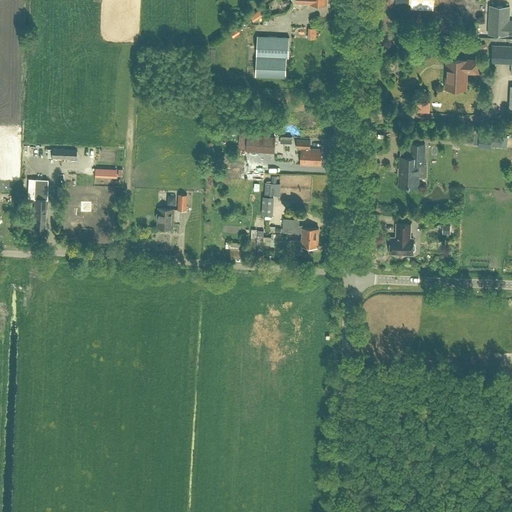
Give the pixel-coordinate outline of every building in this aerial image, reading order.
[(488,33),(508,34),(510,6),(489,5),(488,33)] [(303,26),(303,57),(314,57),(314,26),(303,26)] [(257,35),(255,75),(285,77),(286,57),(288,57),(289,37),(257,35)] [(511,73),(511,38),(501,38),(501,46),(492,45),(491,61),(511,62),(511,73)] [(447,65),(448,65),(447,88),(464,89),(465,70),(478,70),(478,60),(447,58),(447,65)] [(310,76),(311,62),(296,62),(296,76),(310,76)] [(456,131),(454,145),(464,147),(466,133),(456,131)] [(280,132),(279,142),(287,143),(288,133),(280,132)] [(0,135),(0,150),(1,150),(0,164),(0,176),(14,177),(16,136),(0,135)] [(503,137),(480,138),(480,146),(504,145),(503,137)] [(293,142),(293,147),(279,147),(279,156),(295,157),(295,148),(296,148),(301,148),(300,164),(320,165),(321,149),(309,148),(310,140),(297,139),(297,142),(293,142)] [(259,142),(259,148),(269,149),(270,143),(268,143),(268,141),(264,140),(263,143),(259,142)] [(235,155),(250,157),(251,149),(243,148),(244,142),(236,141),(235,155)] [(424,163),(425,143),(411,143),(410,156),(400,156),(399,168),(400,168),(400,174),(399,174),(398,186),(415,186),(416,176),(418,176),(419,163),(424,163)] [(52,148),(51,157),(76,158),(76,149),(52,148)] [(254,153),(254,161),(263,162),(264,154),(254,153)] [(34,178),(33,198),(34,199),(33,218),(24,218),(23,226),(33,227),(44,228),(45,199),(47,199),(48,179),(34,178)] [(186,210),(187,199),(194,200),(195,191),(187,191),(187,194),(178,193),(178,209),(186,210)] [(261,216),(273,217),(273,201),(268,201),(268,192),(261,192),(261,197),(262,197),(262,200),(261,216)] [(157,227),(173,228),(174,208),(158,207),(157,213),(156,212),(156,219),(157,219),(157,227)] [(302,236),(318,237),(318,227),(303,226),(303,224),(292,224),(292,218),(283,218),(282,231),(302,232),(302,236)] [(414,248),(414,243),(413,241),(413,237),(409,237),(410,223),(396,222),(396,231),(398,231),(398,237),(390,236),(389,252),(412,253),(412,250),(414,248)] [(276,245),(277,239),(281,239),(282,233),(271,233),(271,236),(264,236),(264,230),(251,229),(250,247),(256,247),(256,244),(276,245)] [(317,246),(318,237),(302,236),(301,239),(286,239),(286,236),(282,236),(282,240),(277,240),(277,245),(283,245),(282,252),(301,253),(302,245),(317,246)] [(248,250),(244,250),(235,249),(236,245),(231,245),(231,248),(230,248),(229,257),(230,257),(230,260),(247,262),(248,250)]
